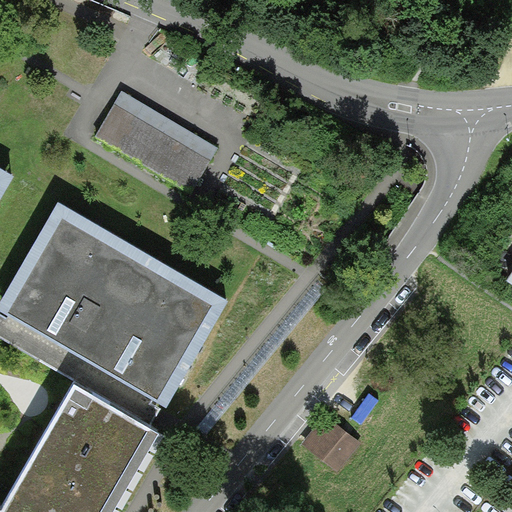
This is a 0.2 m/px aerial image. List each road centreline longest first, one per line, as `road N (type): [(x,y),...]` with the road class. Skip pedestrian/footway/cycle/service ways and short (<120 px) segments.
road 1 (residential): [(200,511),(419,241),(468,158),(475,114)]
road 2 (tertiary): [(141,0),(335,89),(475,114)]
